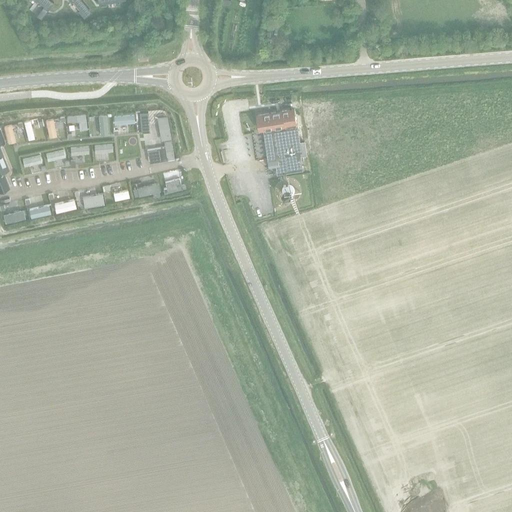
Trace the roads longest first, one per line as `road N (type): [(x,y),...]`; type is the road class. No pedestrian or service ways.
road 1 (secondary): [(327,451),(222,217),(198,129)]
road 2 (tertiary): [(243,76),(511,56)]
road 3 (secondary): [(0,83),(134,76)]
